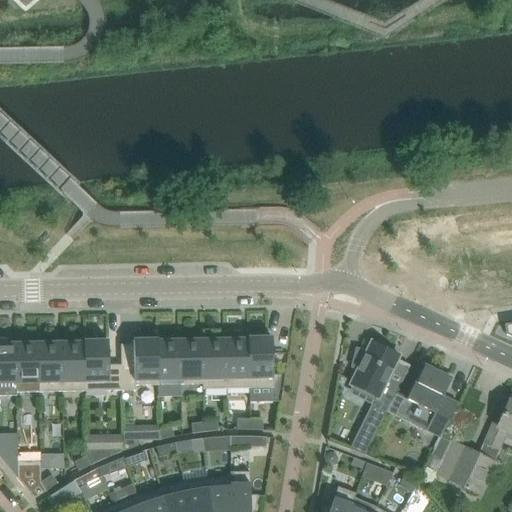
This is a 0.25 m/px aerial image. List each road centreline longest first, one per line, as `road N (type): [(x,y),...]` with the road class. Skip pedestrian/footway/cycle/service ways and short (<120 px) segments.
road 1 (tertiary): [(0,291),(321,286)]
road 2 (unclassified): [(511,190),(404,204),(371,218),(346,288)]
